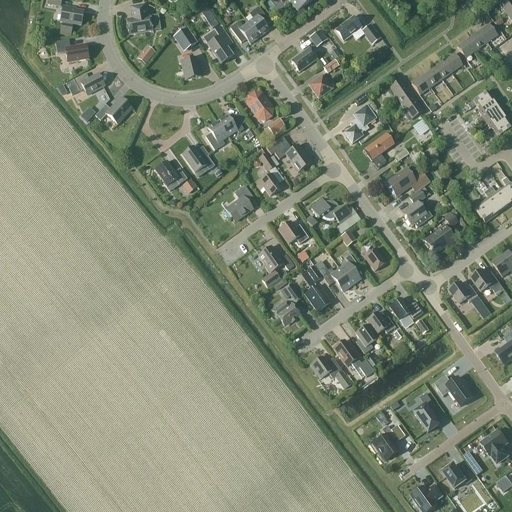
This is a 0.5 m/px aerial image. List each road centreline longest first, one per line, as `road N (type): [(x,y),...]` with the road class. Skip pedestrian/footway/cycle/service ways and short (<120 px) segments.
road 1 (residential): [(218,253),(337,168)]
road 2 (residential): [(425,290),(506,403)]
road 3 (residential): [(297,349),(409,268)]
road 4 (residential): [(337,168),(260,62)]
road 5 (residential): [(403,476),(506,403)]
road 6 (residential): [(409,268),(337,168)]
road 7 (residential): [(154,95),(142,124),(161,147),(185,128),(188,100)]
